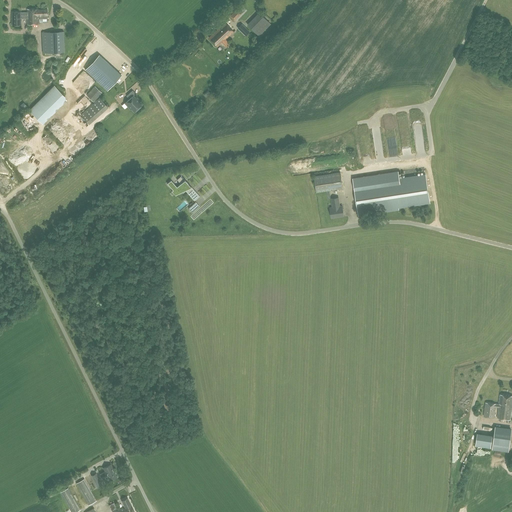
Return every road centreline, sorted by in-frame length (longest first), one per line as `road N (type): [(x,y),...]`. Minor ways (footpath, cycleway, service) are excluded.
road 1 (unclassified): [(511,248),(410,223),(286,233),(254,222),(220,194),(141,73),(56,0)]
road 2 (unclassified): [(152,511),(0,204)]
